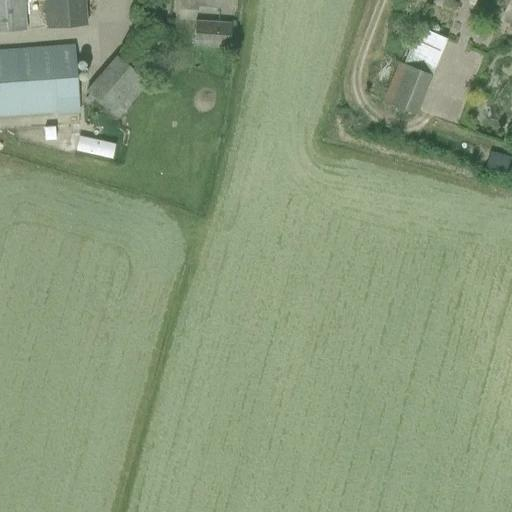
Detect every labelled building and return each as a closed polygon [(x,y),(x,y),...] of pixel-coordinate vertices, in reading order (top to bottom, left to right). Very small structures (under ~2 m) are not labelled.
[(0,0),(0,31),(26,29),(24,0),(0,0)] [(44,0),(46,28),(65,27),(85,25),(83,0),(44,0)] [(177,0),(176,10),(197,11),(197,7),(224,9),(224,0),(177,0)] [(85,92),(115,119),(148,81),(135,71),(167,34),(147,20),(85,92)] [(193,46),(229,48),(231,24),(195,22),(193,46)] [(383,103),(413,116),(444,39),(420,29),(405,66),(400,64),(383,103)] [(0,51),(0,115),(77,110),(72,46),(0,51)] [(484,171),(504,176),(509,159),(489,153),(484,171)]
